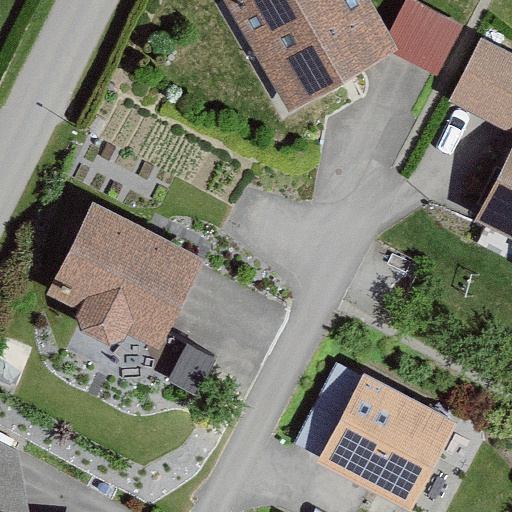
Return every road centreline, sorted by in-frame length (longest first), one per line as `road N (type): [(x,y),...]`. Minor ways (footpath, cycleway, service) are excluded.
road 1 (residential): [(217,511),(350,226)]
road 2 (tertiary): [(0,183),(93,0)]
